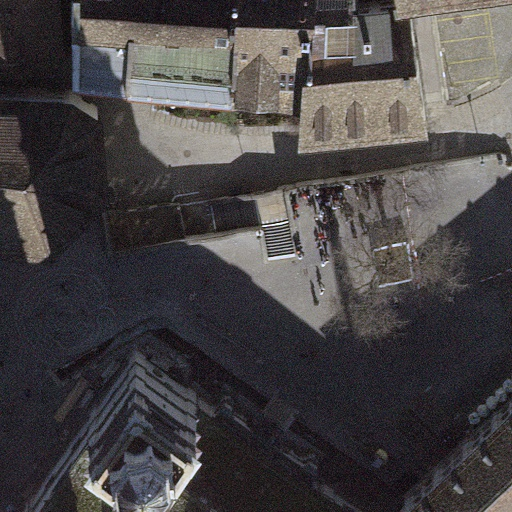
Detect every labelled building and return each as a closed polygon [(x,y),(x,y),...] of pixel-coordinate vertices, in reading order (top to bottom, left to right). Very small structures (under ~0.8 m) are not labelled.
[(0,0),(0,56),(62,56),(58,0),(0,0)] [(131,64),(133,0),(74,0),(77,57),(131,64)] [(239,0),(133,0),(131,64),(157,70),(154,106),(228,116),(239,0)] [(239,0),(228,116),(301,117),(303,82),(309,75),(313,0),(239,0)] [(313,0),(309,75),(303,82),(301,117),(425,111),(409,0),(313,0)] [(74,90),(0,82),(0,239),(51,245),(104,189),(99,109),(74,90)] [(177,200),(107,210),(113,251),(183,241),(177,200)] [(371,511),(309,471),(323,452),(278,420),(225,383),(214,402),(190,385),(135,346),(87,408),(22,496),(10,511),(371,511)] [(511,511),(511,388),(480,418),(380,511),(511,511)]
